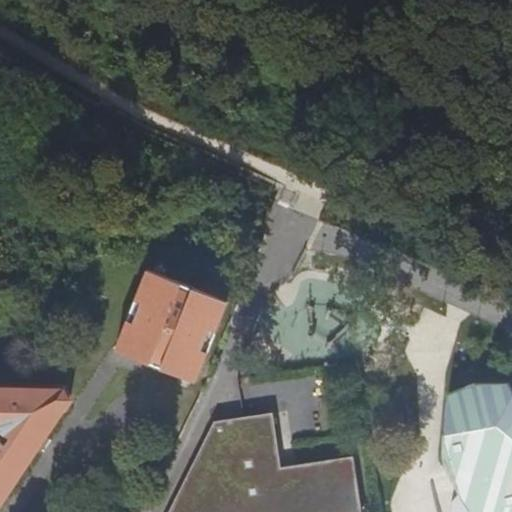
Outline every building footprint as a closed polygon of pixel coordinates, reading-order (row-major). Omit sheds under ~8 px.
[(159,372),(193,386),(224,307),(146,275),(135,303),(141,305),(125,344),(128,353),(161,367),(159,372)] [(511,511),(511,385),(506,376),(468,377),(443,387),(439,426),(448,467),(461,496),(452,504),(451,511),(511,511)] [(59,389),(0,387),(0,501),(67,400),(59,389)] [(271,414),(254,417),(257,436),(274,433),(271,414)] [(213,423),(169,511),(313,511),(360,504),(352,457),(279,469),(274,433),(257,436),(254,417),(213,423)]
